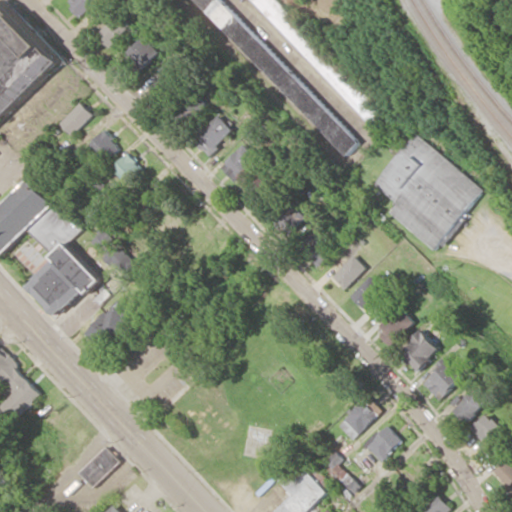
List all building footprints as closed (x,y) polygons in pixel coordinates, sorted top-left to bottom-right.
[(0,3),(3,0),(5,0),(65,61),(0,122),(0,3)] [(70,0),(73,4),(71,7),(81,17),(98,0),(70,0)] [(197,0),(350,155),(363,142),(224,0),(197,0)] [(254,0),(376,128),(390,115),(280,0),(254,0)] [(131,24),(110,47),(97,35),(119,12),(131,24)] [(145,35),(161,52),(137,76),(121,59),(145,35)] [(151,88),(174,66),(187,78),(164,100),(151,88)] [(210,105),(198,91),(175,110),(187,124),(210,105)] [(63,123),(75,135),(96,115),(84,102),(63,123)] [(221,113),(235,129),(218,144),(221,148),(211,157),(193,137),(221,113)] [(123,147),(107,130),(93,144),(109,161),(123,147)] [(418,133),(375,185),(398,203),(391,212),(436,250),(486,189),(418,133)] [(246,142),(260,157),(236,181),(222,167),(246,142)] [(132,186),(148,169),(130,152),(114,169),(132,186)] [(247,192),(273,168),(287,183),(261,207),(247,192)] [(35,177),(0,211),(0,254),(3,251),(7,255),(32,230),(56,254),(54,256),(58,259),(38,279),(39,279),(32,286),(60,315),(67,308),(68,309),(88,290),(91,293),(106,279),(71,243),(87,228),(74,215),(72,217),(60,204),(60,203),(35,177)] [(308,189),(326,206),(298,234),(281,217),(308,189)] [(107,229),(140,264),(127,276),(116,263),(113,265),(105,257),(107,255),(94,241),(107,229)] [(334,254),(318,237),(322,234),(318,230),(315,232),(312,230),(297,243),(320,268),(334,254)] [(335,276),(357,255),(369,268),(347,289),(335,276)] [(373,275),(386,288),(365,308),(353,295),(373,275)] [(89,333),(105,318),(104,316),(118,300),(136,318),(120,333),(115,329),(100,344),(89,333)] [(417,321),(402,306),(381,326),(386,330),(382,335),(392,345),(417,321)] [(423,329),(441,348),(432,358),(433,359),(420,371),(412,362),(410,364),(405,358),(408,355),(405,351),(414,342),(413,340),(423,329)] [(0,352),(0,388),(8,381),(12,387),(6,392),(12,399),(3,407),(16,421),(46,395),(5,348),(0,352)] [(447,356),(466,376),(442,399),(426,383),(441,368),(438,364),(447,356)] [(490,398),(477,412),(478,414),(471,420),(467,416),(464,418),(455,408),(456,406),(452,401),(467,385),(472,391),(478,386),(490,398)] [(355,440),(380,414),(365,400),(355,411),(354,410),(339,425),(355,440)] [(473,425),(479,420),(480,422),(489,414),(494,420),(496,418),(506,428),(489,443),(473,425)] [(405,441),(388,423),(367,444),(383,461),(405,441)] [(83,472),(97,487),(125,461),(111,446),(83,472)] [(355,493),(362,485),(340,464),(345,459),(337,451),(325,463),(355,493)] [(511,462),(508,458),(495,471),(509,486),(511,483),(511,462)] [(277,511),(334,511),(331,508),(327,511),(311,511),(331,492),(302,462),(282,482),(295,495),(277,511)] [(449,511),(454,508),(440,493),(418,511),(449,511)]
